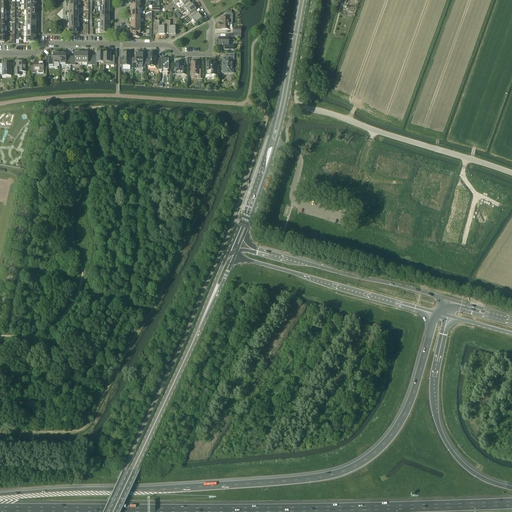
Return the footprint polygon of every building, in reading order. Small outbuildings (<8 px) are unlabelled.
[(196,10),(190,1),(184,6),(184,5),(178,9),(181,13),(186,10),(190,15),(196,10)] [(202,19),(196,10),(190,15),(184,19),(187,23),(192,19),(196,24),(202,19)] [(232,23),(232,18),(232,14),(225,14),(225,17),(221,17),(221,23),(219,23),(218,29),(221,29),(229,29),(229,23),(232,23)] [(165,26),(159,26),(159,20),(154,20),(154,35),(165,35),(165,34),(165,26)] [(176,35),(176,27),(170,27),(170,21),(165,21),(165,26),(165,34),(165,35),(176,35)] [(140,34),(140,31),(142,31),(142,28),(130,28),(130,34),(133,34),(132,37),(139,38),(140,34)] [(228,45),(229,40),(233,40),(233,34),(227,34),(227,38),(218,38),(218,45),(223,45),(223,50),(233,50),(233,45),(228,45)] [(59,64),(59,53),(53,53),(53,56),(52,56),(52,57),(48,57),(48,65),(53,65),(53,64),(59,64)] [(70,65),(70,57),(67,57),(66,56),(66,53),(59,53),(59,64),(65,64),(65,65),(70,65)] [(81,63),(81,53),(75,53),(75,56),(74,56),(74,57),(70,57),(70,65),(75,65),(75,63),(81,63)] [(92,65),(92,56),(89,56),(89,55),(88,54),(88,53),(81,53),(81,63),(87,63),(87,65),(92,65)] [(103,63),(103,53),(97,53),(97,56),(92,56),(92,65),(97,66),(97,62),(103,63)] [(114,66),(114,56),(110,56),(110,53),(103,53),(103,63),(110,63),(110,66),(114,66)] [(122,57),(120,58),(120,66),(130,66),(130,65),(130,63),(132,63),(133,59),(130,59),(130,53),(123,53),(122,57)] [(142,66),(143,53),(136,53),(136,58),(133,58),(133,59),(132,63),(132,68),(136,68),(136,65),(142,66)] [(155,66),(156,54),(148,53),(148,58),(146,58),(145,64),(148,64),(148,66),(155,66)] [(232,70),(232,60),(234,60),(234,53),(225,53),(225,59),(223,59),(223,70),(222,71),(222,72),(224,73),(225,73),(226,73),(229,73),(230,73),(231,73),(233,72),(233,71),(232,70)] [(168,73),(169,60),(162,60),(162,58),(159,58),(158,70),(162,70),(162,73),(168,73)] [(11,76),(11,63),(8,63),(8,62),(6,62),(5,63),(2,63),(2,64),(0,64),(0,74),(2,75),(2,76),(11,76)] [(26,72),(26,62),(18,62),(18,69),(14,68),(14,75),(20,75),(20,72),(26,72)] [(43,74),(43,63),(39,62),(39,63),(33,63),(33,66),(30,66),(30,74),(35,74),(36,73),(37,74),(43,74)] [(187,75),(187,68),(182,68),(182,62),(175,62),(175,75),(187,75)] [(202,79),(202,69),(199,69),(199,62),(191,62),(191,72),(190,73),(190,74),(191,76),(193,76),(194,75),(198,75),(198,79),(202,79)] [(218,75),(218,67),(214,67),(214,62),(206,62),(206,75),(210,75),(210,76),(211,76),(211,75),(218,75)]
